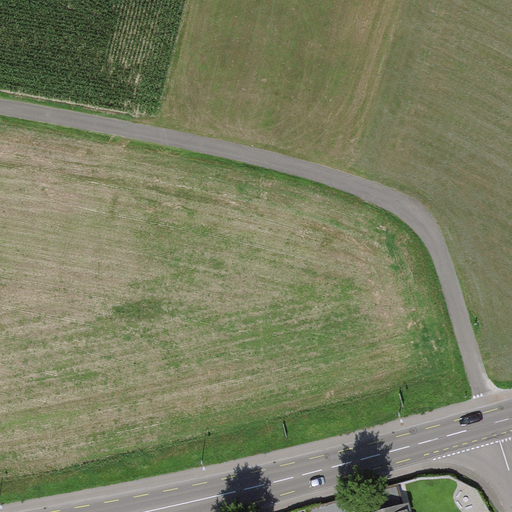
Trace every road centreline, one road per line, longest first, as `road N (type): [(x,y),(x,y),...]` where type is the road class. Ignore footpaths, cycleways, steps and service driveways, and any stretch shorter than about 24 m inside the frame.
road 1 (unclassified): [(0,110),(298,166),(371,189),(423,224),(495,423)]
road 2 (primary): [(158,511),(495,423)]
